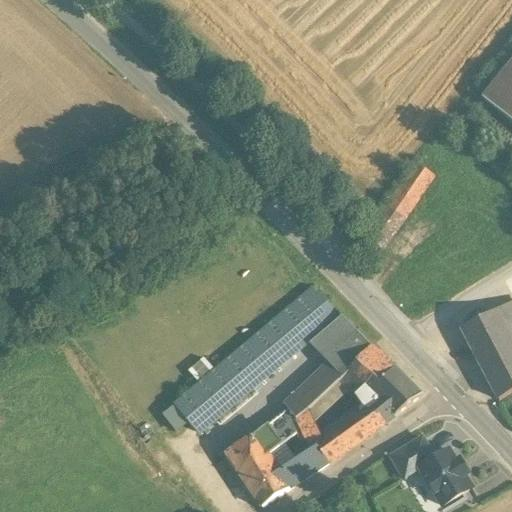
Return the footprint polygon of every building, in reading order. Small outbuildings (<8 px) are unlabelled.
[(511,65),(483,101),(511,124),(511,65)] [(433,178),(415,165),(399,189),(416,202),(433,178)] [(399,189),(364,240),(381,252),(416,202),(399,189)] [(358,336),(314,292),(280,319),(304,348),(313,339),(336,361),(337,360),(358,336)] [(511,303),(462,329),(498,401),(511,393),(511,303)] [(280,319),(245,348),(265,379),(272,374),(304,348),(280,319)] [(337,360),(336,361),(330,368),(336,372),(314,394),(320,402),(323,406),(340,388),(337,385),(371,349),(358,336),(337,360)] [(245,348),(219,368),(241,397),(265,379),(245,348)] [(394,369),(372,348),(371,349),(337,385),(340,388),(343,386),(347,390),(358,380),(372,393),(394,369)] [(241,397),(219,368),(168,412),(183,430),(191,439),(241,397)] [(394,369),(372,393),(370,399),(370,405),(371,408),(381,426),(422,397),(394,369)] [(289,397),(272,374),(265,379),(282,403),(289,397)] [(300,401),(293,394),(289,397),(282,403),(296,422),(320,402),(314,394),(311,391),(300,401)] [(371,408),(355,416),(322,438),(323,438),(322,439),(314,445),(316,449),(327,464),(381,426),(371,408)] [(183,430),(168,412),(154,423),(169,441),(183,430)] [(256,436),(227,455),(237,471),(267,458),(279,448),(269,435),(272,433),(269,429),(282,417),(281,416),(256,436)] [(290,427),(282,417),(269,429),(272,433),(269,435),(279,448),(294,434),(290,427)] [(322,439),(306,417),(294,425),(309,448),(314,445),(322,439)] [(294,425),(290,427),(294,434),(306,456),(316,449),(314,445),(309,448),(294,425)] [(421,440),(391,459),(404,480),(419,471),(419,470),(434,461),(421,440)] [(306,456),(281,473),(292,489),(327,464),(316,449),(306,456)] [(434,461),(419,470),(419,471),(441,508),(471,490),(464,478),(467,476),(459,462),(456,464),(448,452),(434,461)] [(267,458),(237,471),(263,509),(292,489),(281,473),(280,472),(267,458)]
